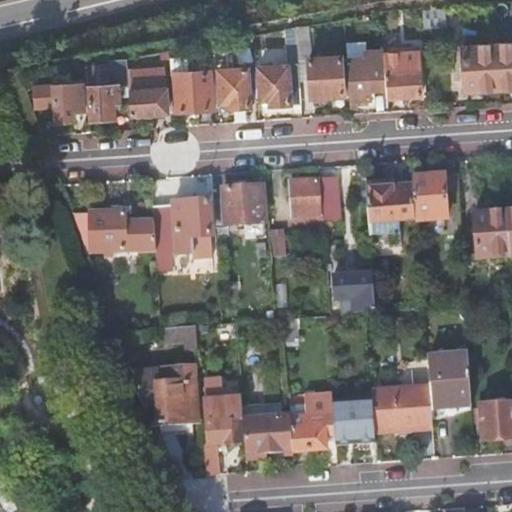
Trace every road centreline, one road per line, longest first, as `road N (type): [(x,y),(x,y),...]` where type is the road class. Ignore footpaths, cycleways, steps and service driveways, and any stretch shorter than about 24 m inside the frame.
road 1 (residential): [(511,129),(59,160)]
road 2 (residential): [(511,483),(195,506)]
